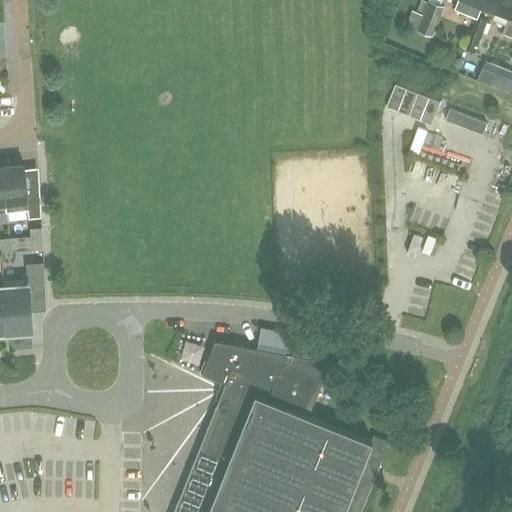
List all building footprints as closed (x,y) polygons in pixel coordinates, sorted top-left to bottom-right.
[(412,11),(406,25),(417,29),(432,35),(434,30),(444,6),(440,4),(429,0),(428,0),(427,3),(423,13),(422,15),(412,11)] [(456,0),(453,8),(476,17),(481,5),(483,0),(456,0)] [(511,0),(483,0),(481,5),(509,16),(502,31),(511,35),(511,0)] [(487,19),(477,16),(464,47),(474,51),(487,19)] [(511,86),(511,70),(484,59),(477,78),(510,91),(511,86)] [(24,164),(1,167),(6,207),(5,207),(6,212),(28,209),(29,217),(41,216),(39,192),(27,194),(24,164)] [(43,249),(43,236),(32,237),(33,249),(43,249)] [(0,240),(0,248),(10,248),(9,240),(0,240)] [(25,264),(26,278),(28,278),(29,288),(44,287),(43,262),(25,264)] [(4,288),(7,332),(31,330),(29,288),(28,278),(26,278),(3,280),(4,288)] [(262,336),(284,340),(286,329),(264,326),(262,336)] [(371,441),(370,440),(308,415),(330,361),(294,354),(294,352),(285,350),(285,353),(242,345),(243,342),(237,341),(236,344),(214,339),(201,373),(225,382),(172,511),(359,511),(374,477),(381,460),(366,454),(371,441)] [(366,454),(381,460),(389,441),(373,434),(370,440),(371,441),(366,454)]
